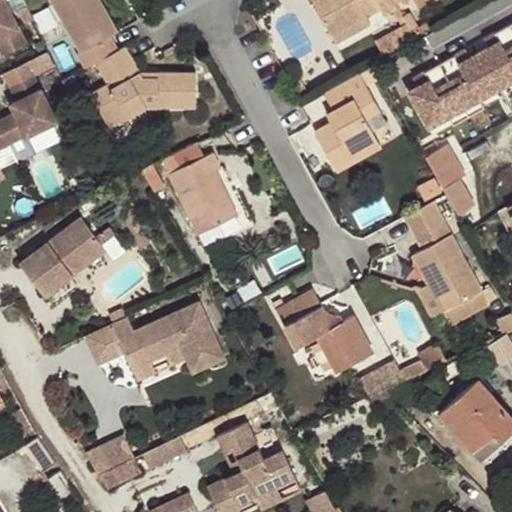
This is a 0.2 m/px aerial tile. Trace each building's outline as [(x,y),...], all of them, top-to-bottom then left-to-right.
[(26,44),(4,0),(0,0),(0,46),(4,55),(26,44)] [(51,0),(79,49),(76,51),(84,66),(95,60),(116,48),(109,35),(117,31),(99,0),(51,0)] [(313,0),(333,35),(350,25),(380,8),(384,14),(397,6),(395,3),(392,0),(313,0)] [(416,41),(424,36),(411,10),(402,16),(408,26),(416,41)] [(480,51),(500,88),(511,80),(511,27),(510,24),(496,33),(500,40),(490,46),(480,51)] [(350,25),(333,35),(336,42),(354,32),(350,25)] [(380,48),(386,57),(416,41),(408,26),(390,36),(394,40),(380,48)] [(485,38),(490,46),(500,40),(496,33),(485,38)] [(140,70),(125,44),(118,47),(116,48),(95,60),(108,84),(90,94),(105,120),(124,109),(128,117),(144,106),(196,107),(196,70),(159,70),(159,75),(143,75),(140,70)] [(455,55),(459,63),(470,57),(466,49),(455,55)] [(440,63),(465,107),(480,98),(500,88),(480,51),(470,57),(459,63),(455,55),(440,63)] [(17,114),(3,121),(13,141),(57,120),(35,75),(55,65),(49,52),(2,74),(16,102),(12,104),(17,114)] [(409,90),(429,126),(449,116),(465,107),(440,63),(425,71),(429,79),(419,85),(409,90)] [(429,79),(425,71),(415,77),(419,85),(429,79)] [(359,72),(323,92),(337,117),(314,129),(336,170),(354,160),(347,148),(374,133),(366,120),(381,111),(359,72)] [(470,116),(485,107),(480,98),(465,107),(470,116)] [(454,124),(470,116),(465,107),(449,116),(454,124)] [(110,127),(128,117),(124,109),(105,120),(110,127)] [(0,148),(13,141),(3,121),(0,121),(0,148)] [(347,148),(354,160),(380,145),(374,133),(347,148)] [(198,141),(171,154),(178,169),(206,155),(198,141)] [(447,192),(459,213),(475,205),(459,178),(467,174),(449,142),(426,156),(442,184),(447,192)] [(206,155),(178,169),(168,174),(198,234),(200,232),(220,223),(239,214),(228,191),(219,194),(208,172),(217,169),(222,167),(214,151),(206,155)] [(228,191),(217,169),(208,172),(219,194),(228,191)] [(434,198),(404,215),(413,233),(444,216),(434,198)] [(444,216),(413,233),(422,249),(452,233),(444,216)] [(44,301),(72,278),(68,272),(100,247),(78,221),(18,268),(44,301)] [(220,223),(200,232),(206,246),(226,236),(220,223)] [(452,233),(422,249),(413,253),(429,284),(443,310),(482,290),(452,233)] [(68,272),(72,278),(105,253),(100,247),(68,272)] [(443,310),(429,284),(420,287),(435,315),(443,310)] [(284,302),(275,307),(296,346),(316,335),(336,371),(375,350),(354,313),(343,319),(341,314),(326,310),(323,303),(321,303),(311,286),(284,302)] [(489,304),(482,290),(443,310),(450,325),(489,304)] [(272,302),(275,307),(284,302),(281,297),(272,302)] [(130,320),(88,342),(102,369),(126,355),(135,372),(153,363),(168,355),(185,347),(189,358),(193,364),(207,357),(211,366),(228,358),(200,301),(136,333),(130,320)] [(504,334),(511,329),(511,313),(511,311),(496,318),(504,334)] [(185,347),(168,355),(173,366),(189,358),(185,347)] [(197,373),(211,366),(207,357),(193,364),(197,373)] [(400,369),(405,378),(428,368),(423,358),(400,369)] [(361,376),(370,394),(387,386),(405,378),(400,369),(395,361),(361,376)] [(153,363),(135,372),(141,383),(159,373),(153,363)] [(438,412),(472,450),(494,431),(502,439),(511,429),(511,416),(477,377),(438,412)] [(266,460),(247,423),(218,438),(227,455),(234,452),(239,461),(245,472),(238,475),(210,490),(221,511),(247,511),(262,504),(260,500),(281,489),(279,486),(299,475),(284,450),(266,460)] [(494,431),(472,450),(480,459),(502,439),(494,431)] [(126,438),(105,449),(117,473),(138,462),(126,438)] [(146,458),(154,472),(190,453),(182,438),(146,458)] [(105,449),(87,461),(101,482),(117,473),(105,449)] [(239,461),(232,465),(238,475),(245,472),(239,461)] [(117,473),(101,482),(109,496),(147,477),(138,462),(117,473)] [(190,487),(150,508),(152,511),(186,511),(200,505),(190,487)] [(286,498),(281,489),(260,500),(262,504),(265,509),(286,498)] [(309,499),(316,511),(329,511),(337,508),(327,489),(309,499)]
